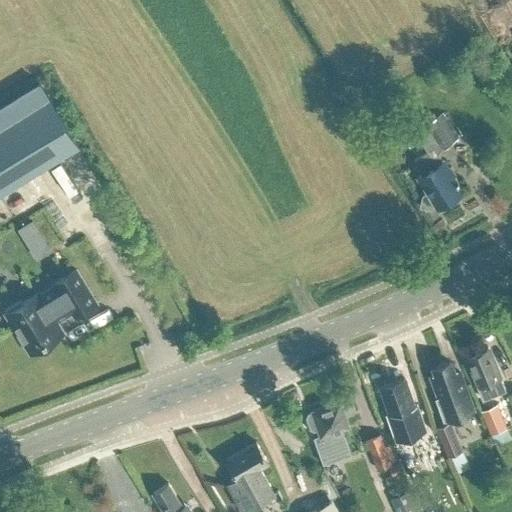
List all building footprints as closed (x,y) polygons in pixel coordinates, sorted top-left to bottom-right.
[(0,192),(79,144),(49,96),(0,126),(0,192)] [(428,190),(422,193),(420,203),(430,206),(435,203),(436,204),(461,188),(438,150),(438,149),(458,136),(442,111),(414,129),(426,150),(413,158),(421,171),(418,173),(428,190)] [(96,298),(76,267),(55,280),(57,282),(39,294),(37,291),(22,301),(20,298),(4,308),(12,321),(14,319),(32,347),(61,329),(54,318),(72,307),(75,311),(96,298)] [(481,396),(504,387),(487,346),(467,355),(472,366),(469,367),(481,396)] [(463,386),(464,386),(458,369),(453,371),(449,359),(433,365),(436,373),(431,375),(438,395),(433,397),(437,408),(439,408),(442,418),(460,411),(471,407),(463,386)] [(408,412),(416,410),(414,404),(415,404),(405,375),(378,384),(389,413),(391,418),(389,419),(401,452),(420,446),(408,412)] [(319,433),(313,435),(322,461),(350,452),(341,426),(348,424),(344,413),(352,410),(354,406),(351,399),(347,397),(339,400),(339,398),(311,408),(311,410),(307,411),(306,414),(310,426),(313,428),(317,426),(319,433)] [(506,425),(496,401),(479,408),(489,432),(506,425)] [(450,419),(435,425),(447,453),(462,447),(450,419)] [(376,467),(392,462),(380,431),(365,436),(376,467)] [(479,435),(466,441),(475,461),(489,455),(479,435)] [(243,508),(274,490),(258,465),(267,460),(255,440),(225,457),(236,476),(227,481),(243,508)] [(397,462),(388,465),(390,472),(400,469),(397,462)] [(187,511),(168,480),(151,490),(164,511),(187,511)] [(418,511),(407,488),(390,496),(397,511),(418,511)] [(340,511),(333,499),(310,511),(340,511)] [(451,511),(467,511),(462,500),(448,507),(451,511)]
